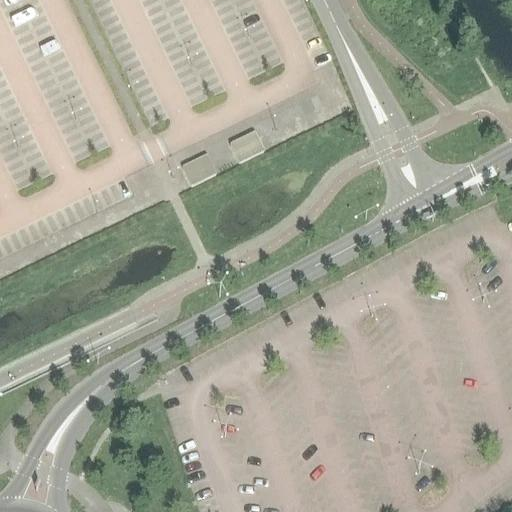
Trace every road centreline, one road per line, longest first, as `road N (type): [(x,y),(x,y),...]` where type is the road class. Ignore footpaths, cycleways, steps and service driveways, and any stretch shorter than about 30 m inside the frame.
road 1 (tertiary): [(129,367),(423,209)]
road 2 (tertiary): [(129,367),(67,409),(0,509)]
road 3 (tertiary): [(57,511),(65,455),(129,367)]
road 4 (residential): [(423,209),(409,145),(395,118),(369,96)]
road 5 (residential): [(369,96),(371,128),(390,171),(423,209)]
